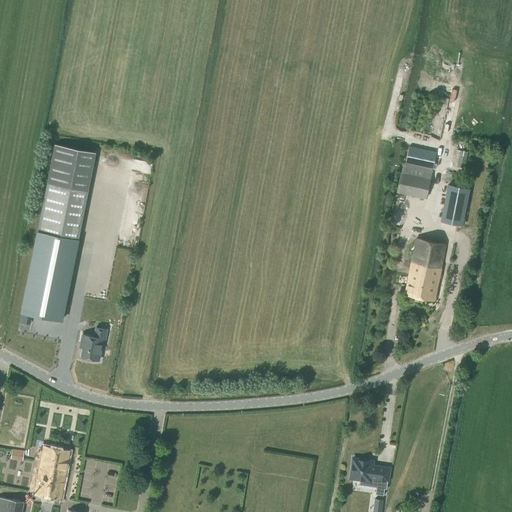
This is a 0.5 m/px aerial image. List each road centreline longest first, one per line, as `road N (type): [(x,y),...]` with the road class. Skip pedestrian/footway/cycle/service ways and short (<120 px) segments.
road 1 (unclassified): [(0,353),(96,399),(192,406),(350,389),(511,337)]
road 2 (track): [(350,389),(345,355),(398,0)]
